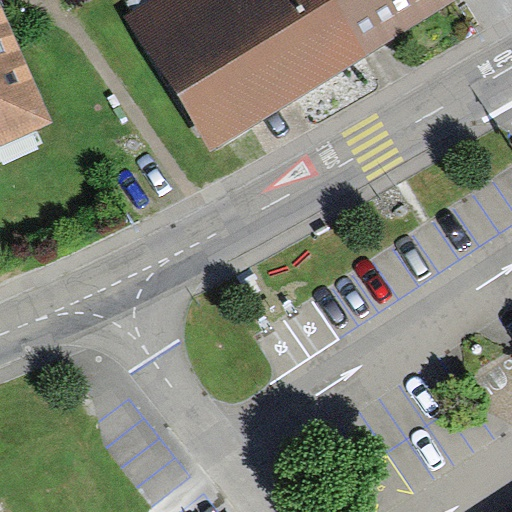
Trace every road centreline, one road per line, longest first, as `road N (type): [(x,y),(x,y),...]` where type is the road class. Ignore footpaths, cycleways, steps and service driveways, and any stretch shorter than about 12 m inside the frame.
road 1 (unclassified): [(511,67),(216,235),(102,290)]
road 2 (residential): [(102,290),(264,511)]
